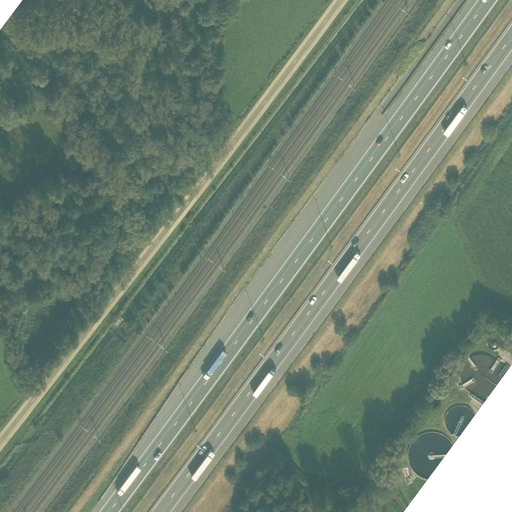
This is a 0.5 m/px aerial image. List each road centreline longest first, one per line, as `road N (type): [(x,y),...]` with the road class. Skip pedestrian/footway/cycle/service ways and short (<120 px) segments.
road 1 (motorway): [(488,0),(103,511)]
road 2 (motorway): [(157,511),(511,41)]
road 3 (tertiary): [(342,0),(0,441)]
